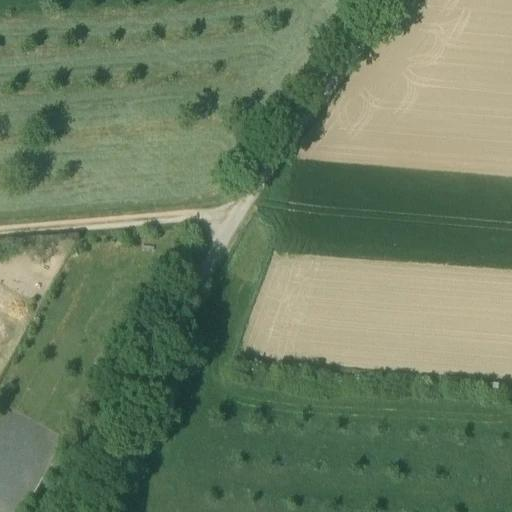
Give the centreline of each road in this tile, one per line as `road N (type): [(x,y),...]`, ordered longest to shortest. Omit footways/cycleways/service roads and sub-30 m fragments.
road 1 (track): [(65,511),(235,220),(401,0)]
road 2 (track): [(0,236),(235,220)]
